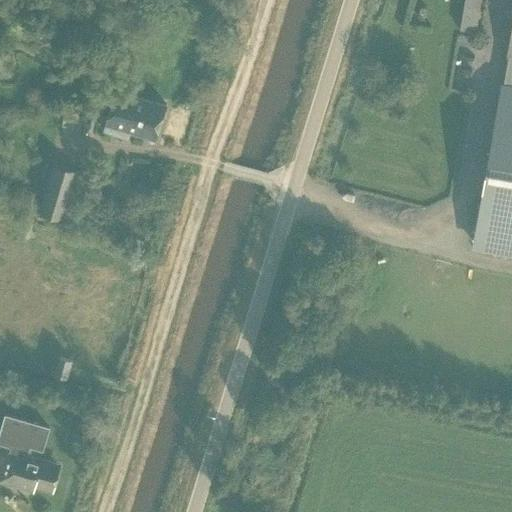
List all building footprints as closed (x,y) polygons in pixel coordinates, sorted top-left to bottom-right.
[(476,32),(481,0),(465,0),(460,29),(476,32)] [(511,17),(472,245),(511,251),(511,17)] [(118,88),(106,124),(104,131),(128,138),(130,132),(155,140),(167,103),(118,88)] [(73,132),(77,113),(67,111),(63,131),(73,132)] [(39,211),(66,219),(78,170),(53,162),(39,211)] [(28,189),(24,201),(32,203),(36,192),(28,189)] [(56,372),(67,375),(71,358),(60,355),(56,372)] [(33,485),(51,490),(58,465),(10,451),(2,479),(32,488),(33,485)]
